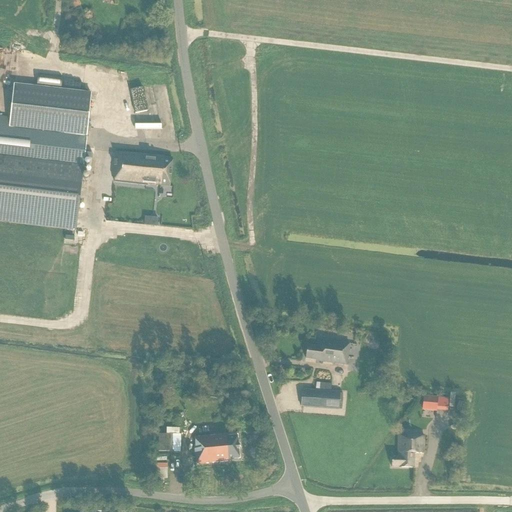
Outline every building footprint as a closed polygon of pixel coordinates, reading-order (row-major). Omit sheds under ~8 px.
[(80,5),(77,0),(71,0),(68,2),(72,9),(80,5)] [(209,66),(208,43),(201,43),(202,66),(209,66)] [(12,114),(0,112),(0,223),(76,232),(94,92),(63,92),(59,81),(43,78),(37,84),(15,81),(12,114)] [(142,87),(130,90),(135,113),(147,111),(142,87)] [(115,174),(114,183),(146,187),(146,185),(147,186),(148,184),(169,186),(172,158),(115,152),(113,174),(115,174)] [(157,219),(144,218),(144,226),(157,227),(157,219)] [(346,365),(349,344),(318,340),(318,347),(307,345),(305,358),(320,360),(320,361),(346,365)] [(340,392),(302,389),(300,407),(339,410),(340,392)] [(447,411),(448,398),(423,396),(422,411),(436,412),(436,410),(447,411)] [(154,456),(165,455),(165,438),(168,438),(168,432),(153,432),(154,456)] [(228,434),(194,437),(195,446),(194,446),(195,456),(189,457),(189,463),(196,463),(196,465),(227,462),(227,460),(239,459),(237,435),(228,436),(228,434)] [(423,453),(424,436),(398,435),(397,457),(391,457),(391,467),(400,467),(400,468),(413,468),(413,453),(423,453)]
